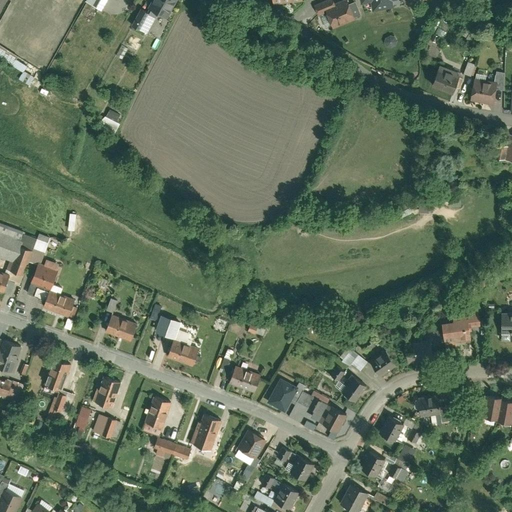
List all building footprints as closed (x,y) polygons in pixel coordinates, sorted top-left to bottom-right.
[(107,0),(87,0),(88,1),(103,9),(107,0)] [(152,0),(149,6),(165,14),(172,0),(152,0)] [(353,13),(348,0),(340,0),(335,2),(333,0),(327,0),(323,2),(328,14),(331,21),(338,19),(340,22),(347,19),(345,16),(353,13)] [(360,0),(362,4),(371,2),(373,11),(393,7),(392,0),(397,0),(396,0),(360,0)] [(149,13),(141,8),(132,25),(140,29),(149,13)] [(331,21),(328,14),(323,16),(327,27),(332,25),(331,21)] [(388,35),(385,40),(387,46),(394,47),(397,41),(395,36),(388,35)] [(19,55),(0,43),(0,57),(23,72),(27,65),(17,58),(19,55)] [(471,74),(475,63),(467,60),(464,71),(471,74)] [(440,63),(432,84),(453,92),(456,84),(460,75),(461,71),(440,63)] [(27,65),(23,72),(19,78),(30,85),(38,72),(27,65)] [(496,71),(494,80),(499,81),(497,87),(504,87),(505,71),(496,71)] [(464,76),(460,75),(456,84),(460,86),(464,76)] [(475,77),(471,97),(495,102),(497,87),(499,81),(494,80),(475,77)] [(120,114),(111,109),(106,120),(115,125),(120,114)] [(75,231),(77,214),(71,213),(69,230),(75,231)] [(24,231),(0,222),(0,256),(11,260),(13,261),(19,245),(23,233),(24,231)] [(23,233),(19,245),(33,251),(38,238),(23,233)] [(54,242),(44,238),(43,241),(41,246),(51,249),(54,242)] [(33,251),(19,245),(13,261),(11,260),(7,269),(24,275),(33,251)] [(84,257),(80,267),(92,271),(96,262),(84,257)] [(46,259),(44,265),(58,271),(60,264),(46,259)] [(38,263),(31,282),(51,289),(54,279),(58,271),(44,265),(38,263)] [(10,278),(0,273),(0,291),(4,293),(10,278)] [(54,279),(51,289),(50,291),(60,294),(61,293),(65,283),(54,279)] [(46,301),(50,291),(41,287),(38,296),(43,298),(42,300),(46,301)] [(60,294),(50,291),(46,301),(44,307),(69,316),(76,299),(61,293),(60,294)] [(106,309),(114,312),(118,300),(111,297),(106,309)] [(455,341),(471,339),(470,323),(480,322),(479,312),(454,314),(455,321),(444,321),(445,330),(446,343),(446,345),(456,344),(455,341)] [(112,313),(106,331),(131,341),(138,323),(112,313)] [(511,314),(502,314),(502,333),(511,333),(511,340),(511,314)] [(76,320),(69,318),(65,327),(72,330),(76,320)] [(164,332),(176,336),(181,322),(170,318),(164,332)] [(249,330),(263,336),(266,328),(252,323),(249,330)] [(446,343),(445,330),(426,332),(427,342),(431,342),(431,345),(446,343)] [(174,338),(168,356),(193,365),(200,347),(185,342),(177,339),(174,338)] [(0,366),(12,371),(22,346),(4,339),(0,349),(0,348),(0,366)] [(405,345),(408,364),(433,360),(431,345),(431,342),(427,342),(405,345)] [(341,357),(360,371),(369,360),(349,346),(341,357)] [(236,352),(228,349),(219,370),(228,374),(236,352)] [(371,362),(380,374),(396,363),(386,349),(376,355),(378,357),(371,362)] [(72,363),(54,357),(45,383),(46,383),(61,388),(62,389),(72,363)] [(237,364),(230,382),(255,391),(262,373),(258,372),(259,369),(248,365),(247,368),(237,364)] [(345,371),(337,366),(331,375),(339,380),(345,371)] [(122,381),(104,374),(99,388),(97,387),(93,400),(113,407),(122,381)] [(335,388),(356,402),(367,386),(353,377),(347,387),(339,382),(335,388)] [(281,378),(268,402),(284,411),(293,395),(298,387),(296,387),(281,378)] [(11,384),(0,379),(0,390),(7,393),(11,384)] [(13,379),(11,384),(7,393),(0,390),(0,395),(17,402),(25,384),(13,379)] [(298,387),(293,395),(299,399),(303,392),(306,386),(299,382),(296,387),(298,387)] [(60,392),(61,388),(46,383),(43,392),(58,397),(60,392)] [(314,390),(311,396),(326,404),(329,399),(314,390)] [(62,393),(60,392),(58,397),(57,400),(54,408),(61,410),(62,411),(67,395),(62,393)] [(298,402),(322,415),(328,405),(326,404),(311,396),(303,392),(299,399),(298,402)] [(173,401),(154,394),(144,423),(163,429),(173,401)] [(71,396),(67,395),(62,411),(59,419),(66,421),(74,397),(71,396)] [(439,396),(420,397),(421,416),(441,414),(440,408),(439,396)] [(489,396),(485,418),(498,420),(502,401),(502,399),(489,396)] [(54,408),(57,400),(54,399),(48,415),(58,419),(61,410),(54,408)] [(498,420),(498,423),(511,425),(511,421),(511,402),(502,401),(498,420)] [(89,419),(92,408),(83,405),(77,425),(85,427),(87,418),(89,419)] [(338,432),(347,416),(328,405),(322,415),(319,421),(338,432)] [(460,420),(459,406),(440,408),(441,414),(441,422),(460,420)] [(108,416),(99,413),(93,430),(102,434),(108,416)] [(222,419),(204,413),(201,422),(198,420),(190,442),(211,450),(222,419)] [(388,415),(380,432),(387,436),(386,439),(386,442),(391,444),(394,443),(404,424),(388,415)] [(118,419),(108,416),(102,434),(111,437),(118,419)] [(305,425),(314,429),(316,423),(307,419),(305,425)] [(248,428),(238,447),(256,457),(267,439),(248,428)] [(420,432),(414,430),(410,439),(415,442),(420,432)] [(188,459),(192,447),(159,435),(155,447),(158,448),(156,453),(171,459),(173,453),(188,459)] [(292,449),(283,444),(277,454),(287,459),(289,456),(292,449)] [(410,461),(416,448),(406,444),(400,457),(410,461)] [(385,458),(369,450),(361,466),(377,474),(385,460),(385,458)] [(314,461),(299,453),(296,460),(294,463),(290,471),(305,478),(314,461)] [(385,458),(385,460),(394,464),(398,458),(388,453),(385,458)] [(290,471),(294,463),(289,461),(285,468),(290,471)] [(402,469),(396,465),(390,474),(396,478),(402,469)] [(267,473),(262,482),(271,487),(276,477),(267,473)] [(4,488),(7,490),(11,480),(4,477),(0,487),(4,488)] [(300,491),(280,479),(276,486),(279,488),(273,498),(275,499),(291,508),(300,491)] [(351,482),(341,502),(359,511),(369,492),(351,482)] [(7,490),(4,488),(0,497),(0,511),(16,511),(23,496),(7,490)] [(272,506),(275,499),(273,498),(260,490),(255,500),(260,503),(262,500),(272,506)] [(393,499),(383,494),(379,502),(389,507),(393,499)] [(39,503),(50,511),(53,506),(42,499),(39,503)] [(86,505),(80,501),(76,506),(82,511),(86,505)] [(251,501),(246,510),(250,511),(257,511),(259,511),(261,507),(251,501)] [(38,503),(31,511),(67,511),(62,508),(59,511),(51,511),(50,511),(39,503),(38,503)]
